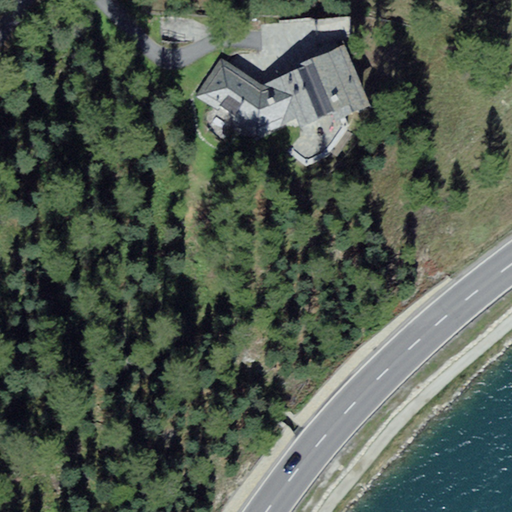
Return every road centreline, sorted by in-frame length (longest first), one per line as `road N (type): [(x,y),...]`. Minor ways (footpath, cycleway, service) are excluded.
road 1 (primary): [(266,511),(334,423),(446,316),(511,266)]
road 2 (track): [(323,511),(395,422),(511,322)]
